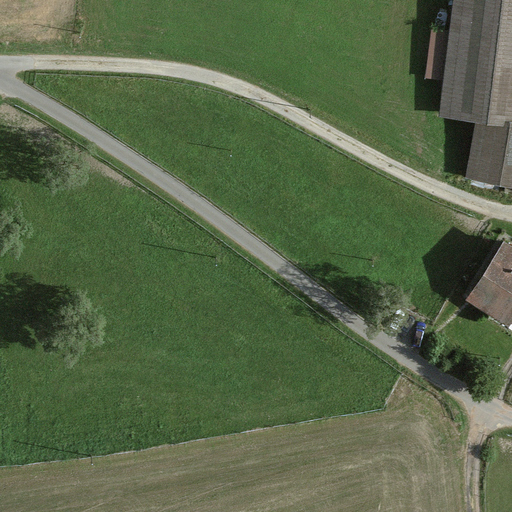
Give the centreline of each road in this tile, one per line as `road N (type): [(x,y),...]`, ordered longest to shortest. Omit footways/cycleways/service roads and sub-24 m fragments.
road 1 (unclassified): [(511,419),(403,360),(175,188),(0,80)]
road 2 (track): [(424,185),(223,84),(163,70),(0,68)]
road 3 (track): [(473,511),(472,464),(487,409),(511,368)]
